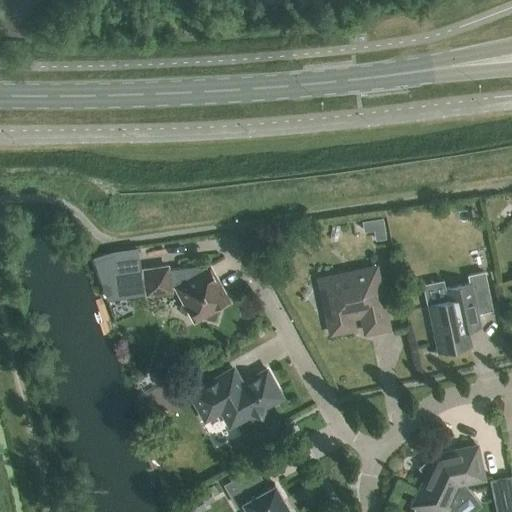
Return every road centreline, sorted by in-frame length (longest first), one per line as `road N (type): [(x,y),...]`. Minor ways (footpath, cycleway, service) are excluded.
road 1 (secondary): [(511,61),(300,86),(0,96)]
road 2 (residential): [(373,454),(325,407),(254,283)]
road 3 (residential): [(373,454),(420,413),(511,382)]
